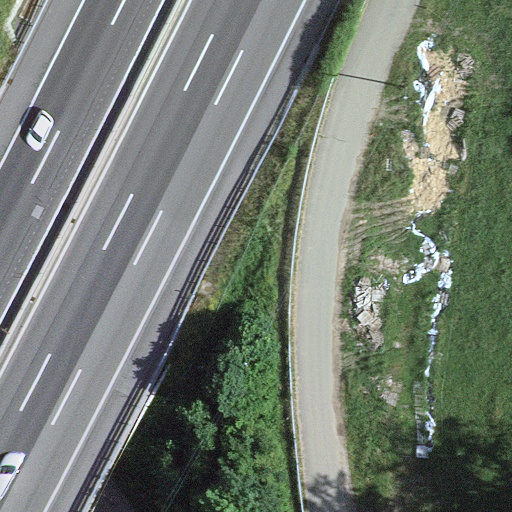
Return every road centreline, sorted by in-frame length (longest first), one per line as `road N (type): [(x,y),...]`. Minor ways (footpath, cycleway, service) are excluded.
road 1 (motorway): [(0,479),(104,294),(250,0)]
road 2 (unclassified): [(329,511),(317,399),(326,252),(359,108),(401,0)]
road 3 (motorway): [(128,0),(0,251)]
road 4 (residential): [(99,511),(0,356)]
